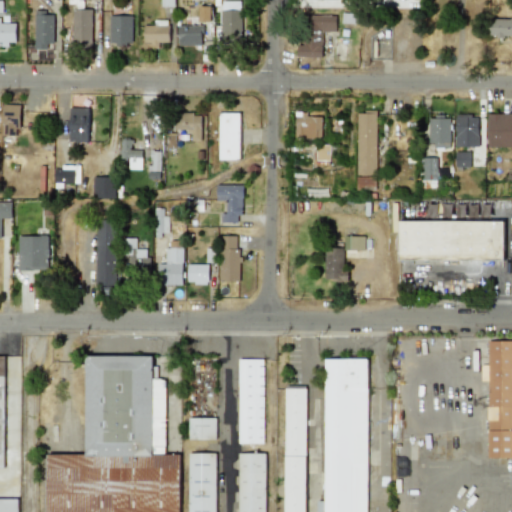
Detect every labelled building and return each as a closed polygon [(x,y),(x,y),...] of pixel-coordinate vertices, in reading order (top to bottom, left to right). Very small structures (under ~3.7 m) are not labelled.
[(238,2),(221,2),(220,42),(241,43),(242,9),(238,8),(238,2)] [(210,6),(198,6),(198,22),(210,22),(210,6)] [(72,46),(90,46),(91,10),(73,9),(72,46)] [(34,48),(53,48),(53,15),(45,15),(45,13),(34,13),(34,48)] [(296,57),(321,58),(322,32),(335,32),(336,16),(303,15),(303,45),(297,45),(296,57)] [(109,43),(132,42),(131,16),(109,16),(109,43)] [(511,19),(487,19),(487,37),(511,37),(511,19)] [(154,25),(143,26),(144,48),(160,47),(160,43),(169,42),(168,20),(154,21),(154,25)] [(16,22),(0,21),(0,42),(1,43),(1,44),(15,45),(16,22)] [(201,26),(177,26),(177,45),(201,46),(201,26)] [(19,105),(2,104),(1,136),(18,137),(19,105)] [(89,109),(70,108),(68,142),(87,143),(89,109)] [(376,111),(356,112),(357,175),(376,175),(376,111)] [(321,117),(306,117),(306,112),(294,112),(295,139),(321,138),(321,117)] [(200,113),(174,114),(174,131),(191,131),(192,141),(201,141),(200,113)] [(218,160),(239,160),(240,113),(218,113),(218,160)] [(511,113),(487,114),(488,148),(511,147),(511,113)] [(455,147),(478,147),(477,115),(455,116),(455,147)] [(450,146),(449,116),(428,117),(429,147),(450,146)] [(120,159),(128,159),(128,169),(141,170),(142,150),(132,150),(132,140),(120,140),(120,159)] [(329,161),(329,145),(316,145),(316,161),(329,161)] [(150,171),(159,171),(160,152),(150,152),(150,171)] [(470,152),(455,152),(455,167),(469,167),(470,152)] [(422,180),(437,180),(436,157),(421,158),(422,180)] [(54,183),(74,183),(74,167),(53,167),(54,183)] [(92,198),(114,198),(115,177),(93,177),(92,198)] [(356,189),(375,189),(375,177),(356,177),(356,189)] [(241,185),(216,185),(216,203),(222,203),(222,213),(221,213),(221,222),(241,222),(241,185)] [(0,238),(1,238),(0,218),(12,218),(11,203),(0,202),(0,238)] [(183,285),(182,215),(169,215),(169,248),(165,248),(165,264),(158,264),(158,285),(183,285)] [(114,286),(115,220),(95,220),(95,285),(114,286)] [(503,221),(399,221),(399,260),(503,261),(503,221)] [(18,270),(48,270),(47,236),(18,236),(18,270)] [(219,282),(239,282),(238,236),(219,236),(219,282)] [(366,257),(365,237),(343,237),(344,257),(366,257)] [(135,238),(123,239),(123,247),(129,247),(129,271),(151,271),(150,257),(146,257),(145,249),(135,250),(135,238)] [(206,263),(214,262),(213,248),(205,248),(206,263)] [(325,248),(324,280),(348,281),(348,270),(342,270),(343,248),(325,248)] [(208,264),(187,265),(187,283),(208,283),(208,264)] [(511,457),(511,340),(488,341),(488,365),(481,365),(481,381),(487,381),(487,458),(511,457)] [(88,356),(155,356),(154,379),(167,379),(167,455),(154,455),(87,454),(88,363),(88,356)] [(241,359),(266,359),(266,443),(241,443),(241,359)] [(327,501),(327,359),(370,359),(369,511),(319,511),(319,501),(327,501)] [(308,389),(308,511),(287,511),(288,389),(288,386),(308,386),(308,389)] [(191,418),(218,418),(218,439),(191,439),(191,418)] [(191,511),(191,453),(218,454),(218,511),(191,511)] [(49,511),(49,454),(87,454),(154,455),(167,455),(182,455),(182,511),(49,511)] [(268,511),(241,511),(241,454),(268,454),(268,511)] [(0,511),(0,499),(21,499),(21,511),(0,511)]
